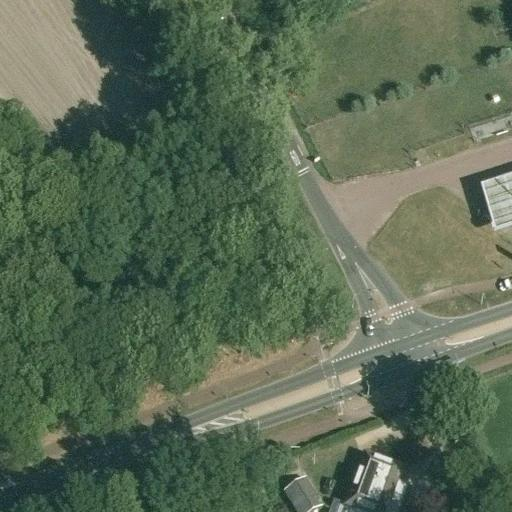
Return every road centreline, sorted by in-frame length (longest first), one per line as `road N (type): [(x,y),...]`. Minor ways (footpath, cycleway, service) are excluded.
road 1 (tertiary): [(399,344),(213,0)]
road 2 (primary): [(154,443),(247,424),(410,370)]
road 3 (primary): [(399,344),(243,400),(154,443)]
road 4 (primary): [(0,499),(154,443)]
